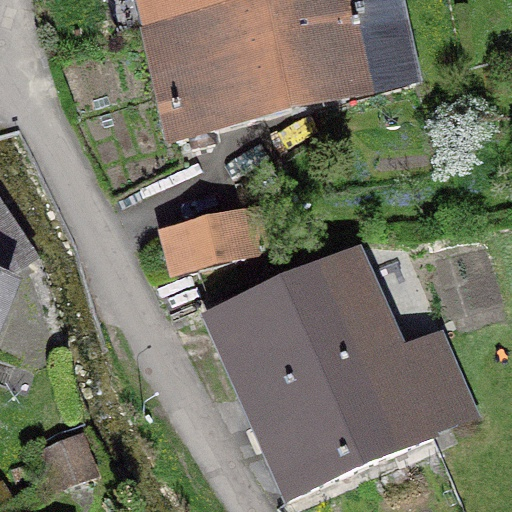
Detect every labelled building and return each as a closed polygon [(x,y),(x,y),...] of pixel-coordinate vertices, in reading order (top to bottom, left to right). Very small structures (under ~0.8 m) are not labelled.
[(120,0),(127,27),(233,0),(120,0)] [(410,88),(387,0),(233,0),(127,27),(159,151),(410,88)] [(0,267),(20,253),(0,224),(0,267)] [(216,229),(151,242),(160,288),(226,274),(216,229)] [(209,338),(243,421),(393,360),(359,277),(209,338)] [(429,345),(393,360),(243,421),(280,511),(318,511),(436,464),(422,429),(457,415),(429,345)]
